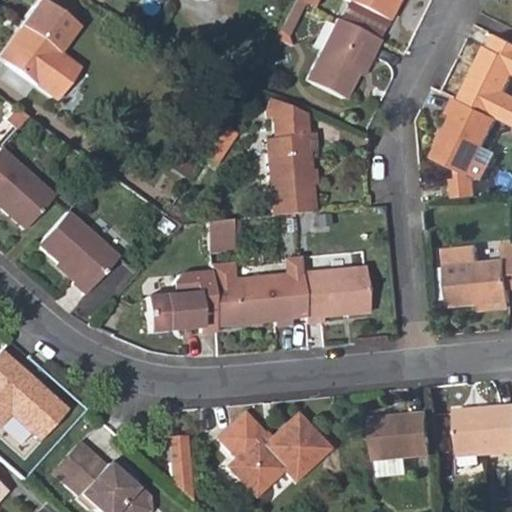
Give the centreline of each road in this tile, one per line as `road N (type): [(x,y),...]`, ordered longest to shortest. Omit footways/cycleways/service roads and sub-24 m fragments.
road 1 (residential): [(0,284),(76,351),(158,381),(227,386),(421,359)]
road 2 (residential): [(456,0),(393,121),(421,359)]
